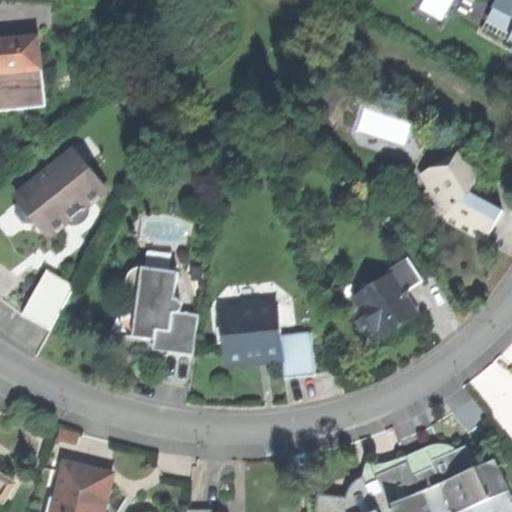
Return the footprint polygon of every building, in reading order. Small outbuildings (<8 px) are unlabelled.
[(511,0),(496,0),(492,8),(511,19),(511,33),(509,39),(511,41),(511,0)] [(507,42),(509,39),(511,33),(511,19),(492,8),(481,28),(507,42)] [(0,110),(44,107),(39,42),(0,45),(0,110)] [(40,230),(47,238),(104,191),(71,151),(15,197),(19,203),(15,207),(14,213),(21,222),(29,223),(33,221),(40,230)] [(420,194),(433,218),(441,214),(445,224),(483,245),(492,229),(502,213),(486,205),(478,195),(484,193),(473,181),(482,174),(464,164),(457,153),(429,171),(429,189),(420,194)] [(406,187),(420,194),(429,189),(429,171),(417,166),(406,187)] [(149,268),(171,267),(171,253),(148,254),(149,268)] [(356,322),(368,342),(376,337),(379,342),(390,335),(389,333),(399,327),(415,317),(405,299),(407,291),(420,283),(405,259),(385,272),(388,276),(370,286),(362,286),(357,306),(364,317),(356,322)] [(168,352),(192,355),(195,314),(181,313),(182,307),(181,303),(178,300),(173,300),(173,292),(176,293),(178,272),(137,268),(131,271),(127,277),(126,283),(127,290),(131,295),(138,297),(133,338),(153,340),(154,340),(155,331),(169,332),(168,352)] [(27,321),(55,336),(79,291),(51,276),(27,321)] [(283,379),(314,377),(310,335),(280,337),(278,307),(260,309),(259,302),(241,304),(242,311),(223,313),(226,343),(222,344),(224,364),(245,362),(245,358),(262,357),(281,355),(283,379)] [(160,352),(168,352),(169,332),(155,331),(154,340),(153,340),(152,352),(160,352)] [(430,469),(411,477),(427,511),(463,511),(467,510),(467,511),(511,511),(511,501),(498,480),(493,476),(486,475),(478,479),(464,448),(445,456),(427,463),(430,469)] [(65,463),(63,472),(110,485),(113,476),(65,463)] [(427,511),(411,477),(405,463),(385,472),(372,477),(378,493),(369,497),(360,479),(349,484),(345,489),(343,499),(314,498),(312,511),(427,511)] [(102,511),(110,485),(63,472),(52,511),(102,511)]
